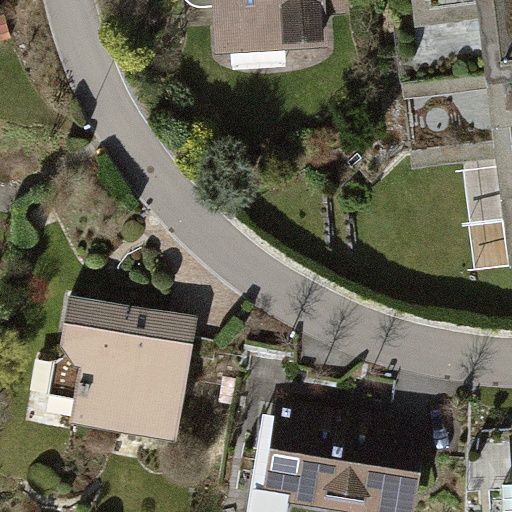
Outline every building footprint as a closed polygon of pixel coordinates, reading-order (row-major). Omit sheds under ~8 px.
[(184,0),(185,12),(226,10),(228,60),(325,57),(323,23),(345,22),(344,0),(184,0)] [(511,0),(486,0),(490,24),(511,20),(511,0)] [(511,20),(490,24),(509,152),(511,151),(511,20)] [(200,312),(71,290),(59,355),(55,358),(50,391),(75,395),(71,416),(178,435),(200,312)] [(397,416),(275,395),(261,483),(288,488),(287,497),(375,511),(411,511),(426,429),(395,424),(397,416)]
